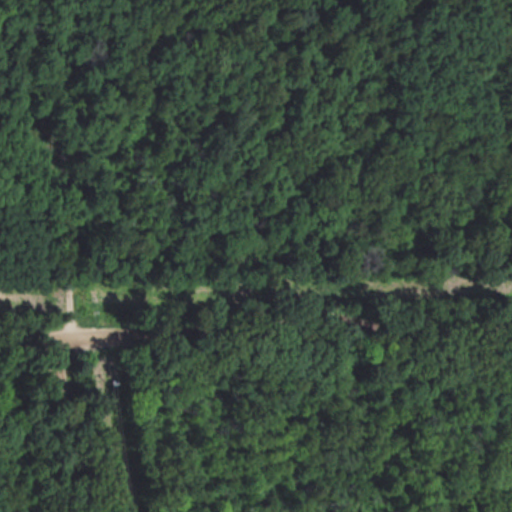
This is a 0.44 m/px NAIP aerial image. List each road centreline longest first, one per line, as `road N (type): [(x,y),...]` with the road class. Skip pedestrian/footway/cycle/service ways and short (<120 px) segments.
road 1 (residential): [(0,334),(511,321)]
road 2 (residential): [(63,333),(83,511)]
road 3 (track): [(72,159),(73,333)]
